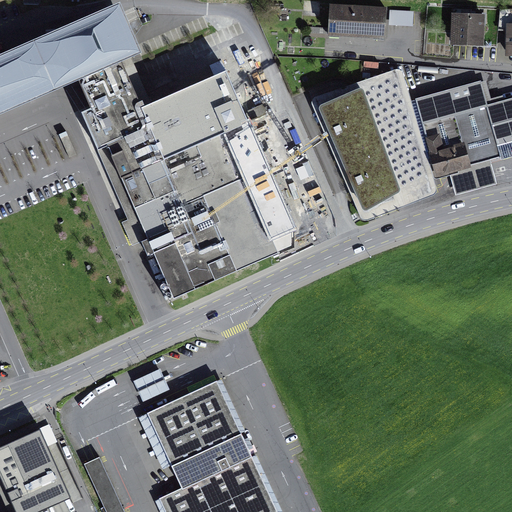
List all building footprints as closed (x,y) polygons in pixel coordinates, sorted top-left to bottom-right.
[(119,4),(0,56),(0,119),(2,119),(81,84),(125,65),(142,57),(119,4)] [(328,35),(328,37),(385,41),(387,9),(329,5),(328,28),(328,35)] [(414,12),(390,10),(389,26),(413,27),(414,12)] [(506,31),(505,57),(511,57),(511,10),(500,10),(498,31),(506,31)] [(452,14),(451,45),(484,47),(486,15),(452,14)] [(125,65),(81,84),(122,180),(166,161),(125,65)] [(392,69),(314,96),(312,100),(312,104),(362,218),(365,219),(368,219),(432,195),(435,192),(435,189),(401,72),(397,69),(392,69)] [(481,82),(416,99),(433,164),(430,165),(433,177),(435,179),(437,179),(450,176),(459,174),(458,172),(472,168),(471,165),(490,160),(500,158),(497,146),(511,142),(511,98),(504,101),(488,106),(481,83),(481,82)] [(486,82),(481,83),(488,106),(504,101),(503,96),(491,99),(486,82)] [(166,161),(122,180),(173,299),(316,237),(262,111),(222,128),(225,136),(166,161)] [(511,142),(497,146),(500,158),(501,160),(511,157),(511,142)] [(497,185),(490,160),(471,165),(472,168),(458,172),(459,174),(450,176),(455,196),(497,185)] [(160,370),(133,382),(143,403),(169,390),(160,370)] [(277,511),(217,382),(147,415),(181,489),(159,500),(164,511),(277,511)] [(40,438),(0,455),(0,485),(5,496),(56,473),(40,438)] [(123,511),(100,459),(84,467),(104,511),(123,511)] [(41,511),(68,500),(56,473),(5,496),(11,511),(41,511)]
